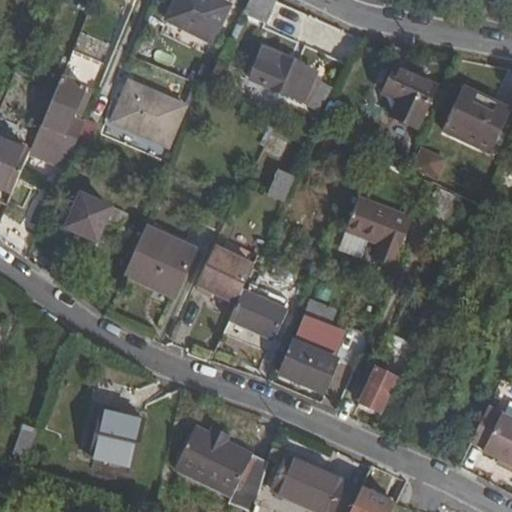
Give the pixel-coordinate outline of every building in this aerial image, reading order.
[(241,3),(234,0),(184,0),(177,18),(222,40),(241,3)] [(281,2),(276,0),(254,0),(248,14),(271,24),(281,2)] [(249,89),(303,107),(314,75),(259,58),(249,89)] [(202,79),(214,85),(222,68),(209,62),(201,79),(202,79)] [(419,130),(440,89),(399,69),(387,95),(402,103),(394,118),(419,130)] [(194,100),(206,104),(214,85),(202,79),(194,100)] [(190,105),(133,82),(118,120),(174,144),(190,105)] [(322,116),(335,90),(323,85),(310,111),(322,116)] [(39,132),(63,142),(83,96),(59,86),(39,132)] [(495,153),(511,116),(511,110),(466,88),(446,129),(495,153)] [(39,132),(36,140),(60,148),(63,142),(39,132)] [(437,176),(445,159),(422,147),(413,165),(437,176)] [(0,202),(8,206),(25,166),(12,160),(13,156),(0,150),(0,202)] [(426,186),(394,169),(386,185),(418,201),(426,186)] [(291,202),(302,177),(288,171),(277,196),(291,202)] [(77,226),(102,237),(110,219),(123,224),(128,212),(82,192),(69,222),(77,226)] [(381,254),(400,262),(418,220),(365,198),(351,230),(385,244),(381,254)] [(100,242),(102,237),(77,226),(75,231),(100,242)] [(149,229),(128,274),(180,297),(200,250),(149,229)] [(212,287),(247,304),(253,291),(263,266),(228,251),(212,287)] [(398,268),(400,262),(381,254),(378,260),(398,268)] [(247,304),(241,317),(286,336),(296,310),(253,291),(247,304)] [(316,298),(308,317),(336,328),(344,310),(316,298)] [(308,317),(284,374),(328,394),(342,363),(339,361),(324,355),(336,328),(308,317)] [(324,355),(339,361),(350,335),(336,328),(324,355)] [(368,399),(391,410),(407,376),(384,365),(368,399)] [(511,417),(485,405),(469,437),(488,446),(486,452),(511,462),(511,417)] [(97,458),(140,467),(148,419),(107,411),(97,458)] [(15,454),(30,460),(41,432),(26,427),(15,454)] [(234,506),(245,511),(256,511),(271,463),(225,440),(230,433),(216,427),(212,434),(200,428),(177,471),(235,500),(234,506)] [(272,499),(301,511),(302,511),(317,478),(288,465),(272,499)] [(317,478),(302,511),(335,511),(344,491),(317,478)] [(393,511),(398,503),(364,486),(351,511),(393,511)]
